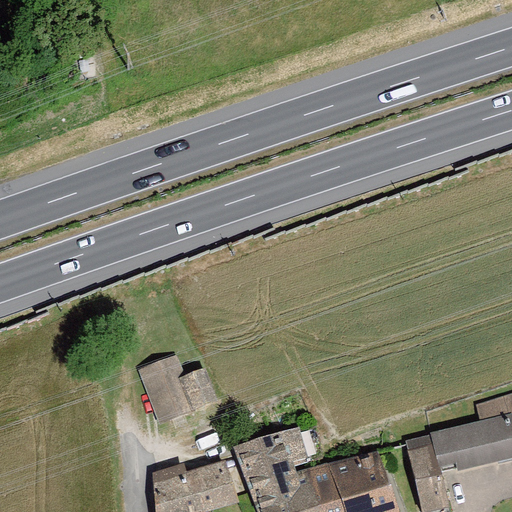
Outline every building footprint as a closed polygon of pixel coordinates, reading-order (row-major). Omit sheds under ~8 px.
[(177,358),(141,371),(160,424),(218,401),(206,369),(184,377),(177,358)] [(483,424),(430,438),(438,472),(511,458),(511,398),(480,408),(483,424)] [(306,462),(298,430),(232,449),(259,511),(342,511),(328,466),(295,475),(293,466),(306,462)] [(430,438),(406,445),(422,511),(447,511),(438,472),(430,438)] [(396,511),(376,456),(328,466),(342,511),(396,511)] [(184,466),(152,474),(155,511),(208,511),(236,504),(224,464),(184,474),(184,466)]
